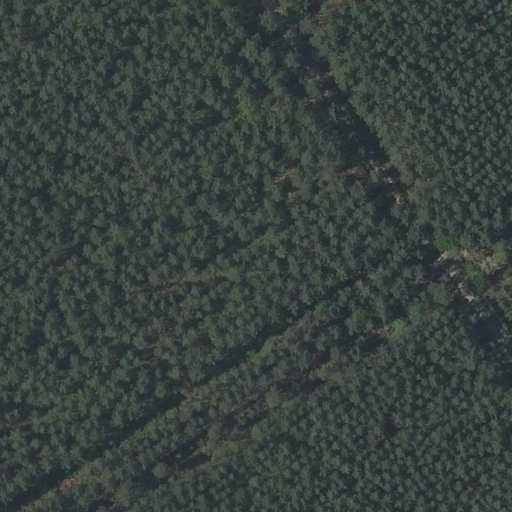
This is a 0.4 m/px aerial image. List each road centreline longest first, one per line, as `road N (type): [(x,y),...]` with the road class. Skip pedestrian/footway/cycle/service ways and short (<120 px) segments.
road 1 (track): [(511,225),(75,511)]
road 2 (track): [(277,0),(511,345)]
